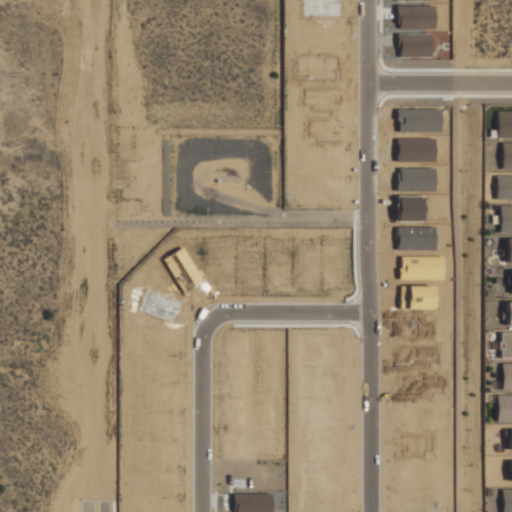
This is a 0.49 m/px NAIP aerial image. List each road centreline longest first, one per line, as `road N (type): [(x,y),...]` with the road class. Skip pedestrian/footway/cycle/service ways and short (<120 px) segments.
road 1 (residential): [(368,511),(366,0)]
road 2 (residential): [(100,0),(99,511)]
road 3 (residential): [(368,310),(225,312),(208,320),(199,336),(199,511)]
road 4 (residential): [(366,82),(511,81)]
